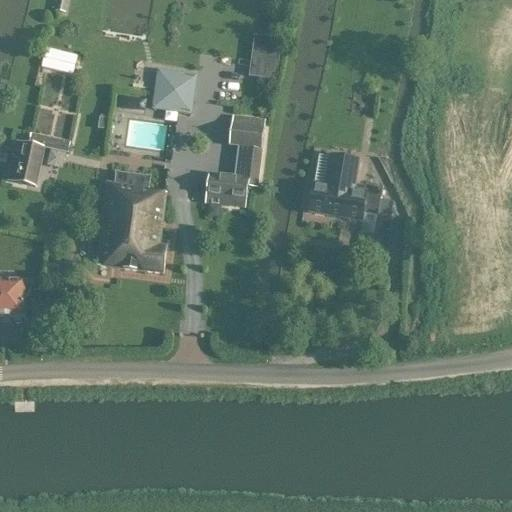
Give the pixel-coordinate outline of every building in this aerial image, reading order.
[(39,43),(72,51),(76,30),(43,23),(39,43)] [(54,72),(57,50),(41,48),(38,70),(54,72)] [(153,58),(147,98),(188,104),(193,63),(153,58)] [(350,67),(349,86),(369,87),(370,68),(350,67)] [(95,105),(93,117),(102,118),(104,107),(95,105)] [(258,133),(261,109),(229,105),(226,129),(257,133),(258,133)] [(4,170),(23,174),(31,135),(64,142),(66,132),(27,123),(25,133),(12,130),(4,170)] [(309,171),(304,200),(358,209),(359,202),(371,204),(371,203),(387,205),(390,189),(376,187),(377,176),(362,174),(361,180),(350,178),(355,147),(326,143),(321,173),(309,171)] [(100,173),(90,257),(157,265),(160,237),(154,237),(160,182),(143,180),(143,178),(142,178),(143,168),(110,164),(108,174),(100,173)] [(244,173),(204,169),(201,192),(242,197),(244,175),(244,173)] [(43,253),(41,267),(53,268),(54,255),(43,253)] [(0,273),(0,308),(19,308),(19,288),(24,286),(24,278),(19,276),(19,273),(0,273)]
